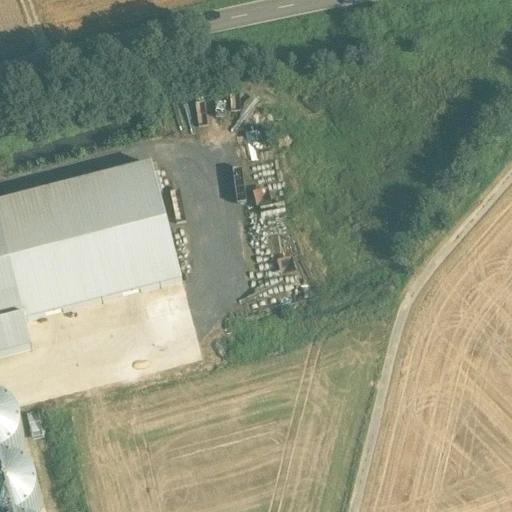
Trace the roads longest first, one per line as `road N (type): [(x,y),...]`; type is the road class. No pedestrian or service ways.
road 1 (track): [(354,511),(412,297),(511,173)]
road 2 (tertiary): [(0,76),(321,0)]
